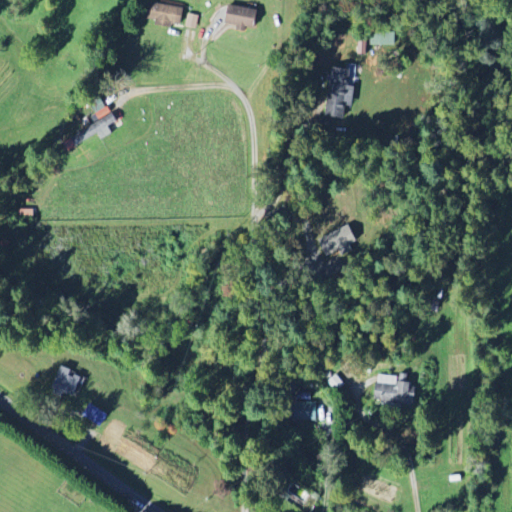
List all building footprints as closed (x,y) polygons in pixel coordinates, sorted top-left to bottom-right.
[(239,30),(257,31),(259,9),(229,7),(228,25),(239,26),(239,30)] [(199,17),(188,15),(186,28),(197,29),(199,17)] [(370,47),(395,46),(394,34),(370,35),(370,47)] [(352,108),(360,68),(334,64),(324,116),(344,120),(346,107),(352,108)] [(98,135),(101,140),(113,134),(109,127),(117,123),(109,107),(95,114),(100,123),(71,137),(76,146),(98,135)] [(350,245),(358,242),(350,225),(318,240),(326,257),(340,251),(343,256),(353,251),(350,245)] [(74,399),(82,375),(59,368),(52,392),(74,399)] [(416,394),(410,394),(411,383),(401,382),(401,378),(377,375),(374,403),(415,407),(416,394)] [(316,421),(317,403),(302,403),(301,421),(316,421)] [(300,511),(308,511),(318,502),(304,489),(291,503),(300,511)]
